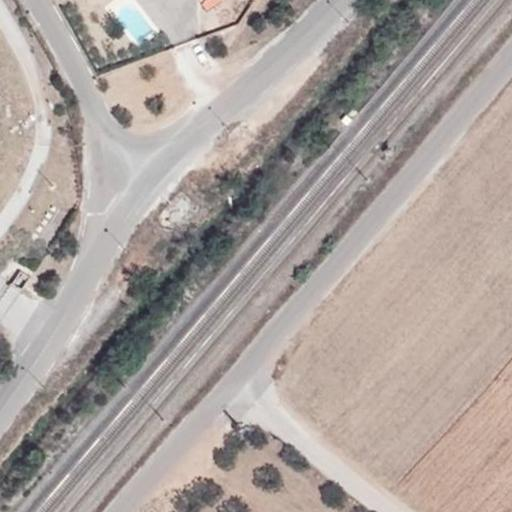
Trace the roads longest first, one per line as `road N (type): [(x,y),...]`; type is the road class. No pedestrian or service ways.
road 1 (unclassified): [(511,46),(337,234),(238,386)]
road 2 (residential): [(122,218),(353,0)]
road 3 (residential): [(122,218),(102,121),(32,0)]
road 4 (residential): [(0,422),(88,293),(122,218)]
road 5 (unclassified): [(238,386),(392,511)]
road 6 (unclassified): [(238,386),(121,511)]
